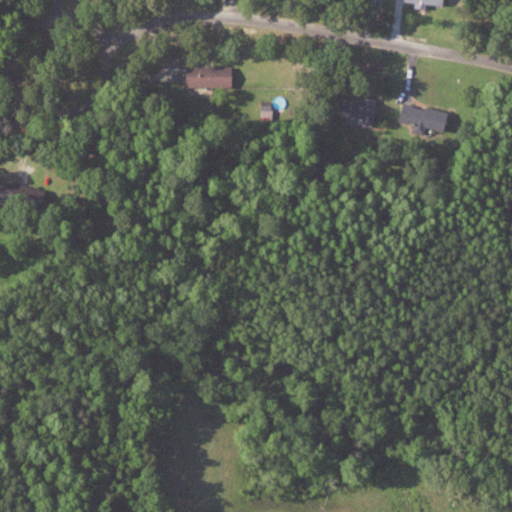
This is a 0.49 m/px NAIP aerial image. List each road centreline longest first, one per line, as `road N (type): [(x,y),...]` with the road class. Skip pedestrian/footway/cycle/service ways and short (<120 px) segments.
road 1 (residential): [(511,63),(221,19),(112,26)]
road 2 (residential): [(109,44),(112,26),(73,0),(21,7),(4,25),(4,70),(24,100),(64,101),(89,93),(109,44)]
